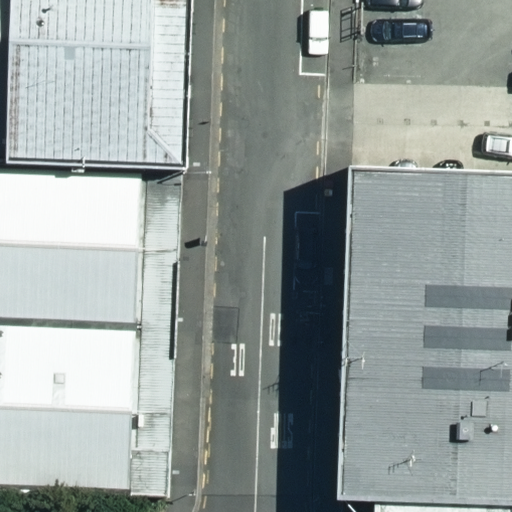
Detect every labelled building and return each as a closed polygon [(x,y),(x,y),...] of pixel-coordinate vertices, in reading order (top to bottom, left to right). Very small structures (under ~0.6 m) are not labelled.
[(11,28),(11,0),(0,0),(0,157),(7,157),(11,28)] [(185,0),(11,0),(11,28),(7,157),(179,163),(183,34),(185,0)] [(7,157),(0,157),(0,479),(169,485),(179,163),(7,157)] [(511,169),(351,165),(341,495),(379,496),(511,499),(511,169)] [(511,511),(511,499),(379,496),(378,511),(511,511)]
